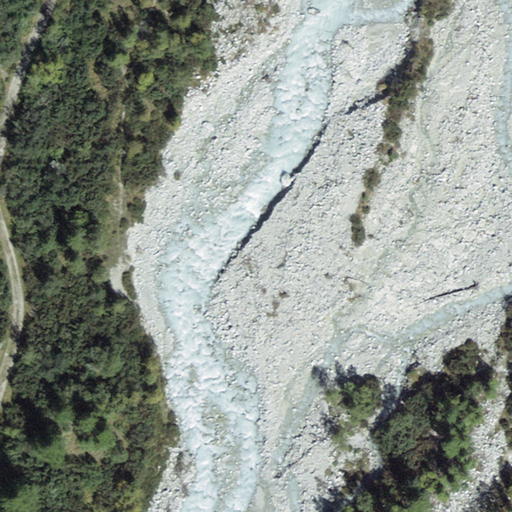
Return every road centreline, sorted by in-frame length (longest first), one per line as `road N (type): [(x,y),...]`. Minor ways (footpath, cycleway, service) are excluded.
road 1 (track): [(48,0),(0,154)]
road 2 (track): [(0,233),(19,317),(0,375)]
